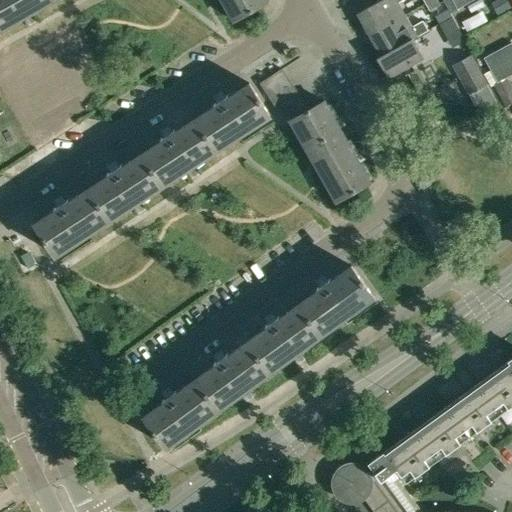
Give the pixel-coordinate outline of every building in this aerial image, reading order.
[(0,0),(0,29),(13,22),(15,24),(23,20),(23,17),(52,0),(0,0)] [(220,0),(233,22),(267,3),(265,0),(220,0)] [(376,0),(378,3),(357,14),(359,18),(363,29),(365,28),(369,36),(404,16),(397,4),(404,0),(376,0)] [(436,0),(432,0),(425,4),(429,11),(439,6),(436,0)] [(474,0),(451,0),(457,10),(474,0)] [(379,53),(381,56),(381,57),(412,39),(412,40),(428,31),(422,21),(411,28),(404,16),(369,36),(373,43),(372,44),(379,53)] [(423,58),(412,40),(412,39),(381,57),(381,56),(377,58),(388,78),(423,58)] [(511,58),(511,44),(511,43),(483,58),(490,71),(511,58)] [(453,66),(469,95),(487,84),(472,56),(453,66)] [(511,58),(490,71),(497,83),(511,75),(511,58)] [(267,94),(288,80),(282,70),(260,84),(267,94)] [(295,90),(288,80),(267,94),(273,104),(295,90)] [(270,116),(249,84),(242,88),(243,88),(226,99),(226,98),(216,104),(217,105),(195,119),(216,151),(228,143),(230,144),(239,139),(238,137),(270,116)] [(295,90),(273,104),(280,115),(302,100),(295,90)] [(308,111),(302,100),(280,115),(286,124),(290,121),(308,111)] [(290,121),(306,148),(339,129),(324,102),(308,111),(290,121)] [(203,159),(216,151),(195,119),(173,134),(173,133),(163,139),(164,140),(142,154),(162,185),(194,165),(195,167),(204,161),(203,159)] [(370,183),(339,129),(306,148),(336,202),(370,183)] [(89,189),(109,220),(122,212),(123,214),(132,208),(131,206),(162,185),(142,154),(120,168),(119,168),(110,174),(111,174),(89,189)] [(97,228),(109,220),(89,189),(67,203),(66,202),(57,208),(57,209),(41,220),(41,219),(34,224),(55,255),(87,234),(89,236),(97,231),(97,228)] [(299,304),(321,335),(333,326),(334,328),(343,321),(342,319),(373,297),(351,266),(344,271),(345,271),(329,283),(328,282),(319,288),(320,289),(299,304)] [(309,344),(321,335),(299,304),(278,320),(277,319),(268,326),(269,326),(247,342),(269,372),(300,350),(301,352),(310,346),(309,344)] [(239,394),(269,372),(247,342),(226,357),(226,356),(217,363),(217,364),(196,379),(218,410),(230,401),(232,403),(241,396),(239,394)] [(511,406),(511,366),(509,361),(478,384),(500,415),(511,406)] [(150,412),(144,417),(166,447),(197,425),(198,427),(207,420),(206,418),(218,410),(196,379),(175,394),(174,394),(165,400),(166,401),(150,412)] [(469,438),(500,415),(478,384),(447,407),(469,438)] [(469,438),(447,407),(415,429),(438,460),(469,438)] [(383,453),(384,453),(400,476),(406,484),(438,460),(415,429),(383,453)] [(421,511),(397,478),(400,476),(384,453),(369,464),(372,468),(366,473),(362,469),(356,467),(349,467),(344,470),(339,474),(337,480),(338,486),(340,492),(345,496),(351,499),(357,498),(357,497),(362,495),(373,511),(421,511)]
